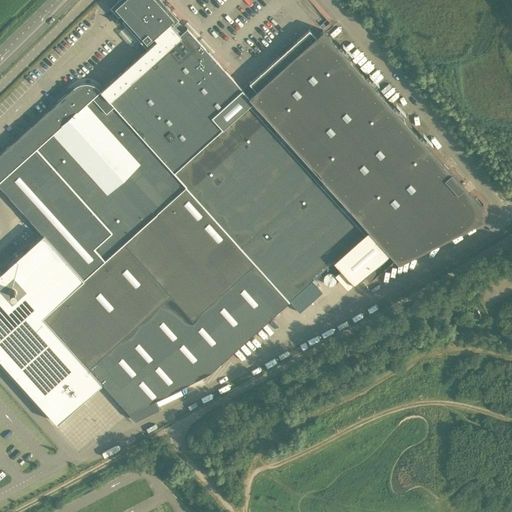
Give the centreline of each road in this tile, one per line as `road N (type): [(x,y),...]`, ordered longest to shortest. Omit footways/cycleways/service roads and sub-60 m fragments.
road 1 (track): [(425,355),(269,442),(251,467),(273,466),(404,405),(447,402)]
road 2 (track): [(170,428),(504,241)]
road 3 (track): [(15,511),(170,428)]
road 4 (track): [(372,511),(296,492),(251,467)]
road 5 (unclassified): [(0,88),(89,0)]
road 6 (unknown): [(227,47),(236,66),(257,60),(297,20),(287,0)]
